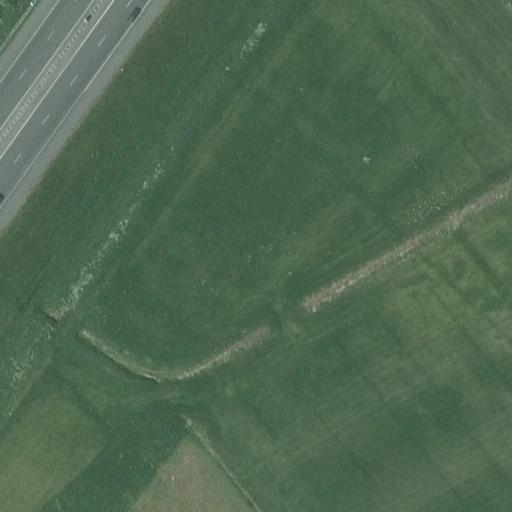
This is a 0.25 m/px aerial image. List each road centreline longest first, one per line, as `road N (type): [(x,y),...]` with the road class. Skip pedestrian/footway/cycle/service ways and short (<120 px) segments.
road 1 (motorway): [(0,186),(133,0)]
road 2 (motorway): [(79,0),(0,110)]
